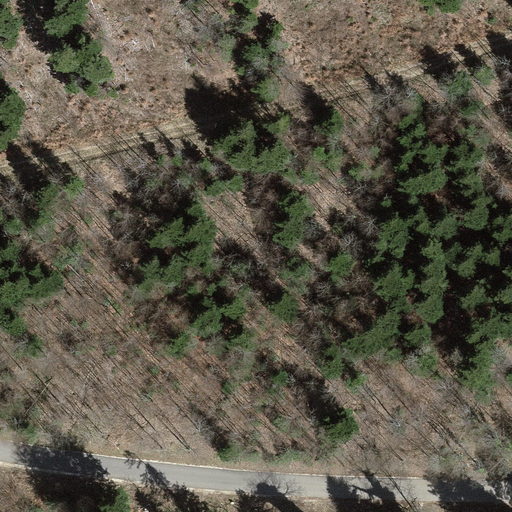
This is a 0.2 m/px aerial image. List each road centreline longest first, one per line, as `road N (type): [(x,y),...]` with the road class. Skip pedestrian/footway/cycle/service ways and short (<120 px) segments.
road 1 (track): [(0,165),(339,96),(511,43)]
road 2 (unclassified): [(511,491),(225,480),(0,449)]
